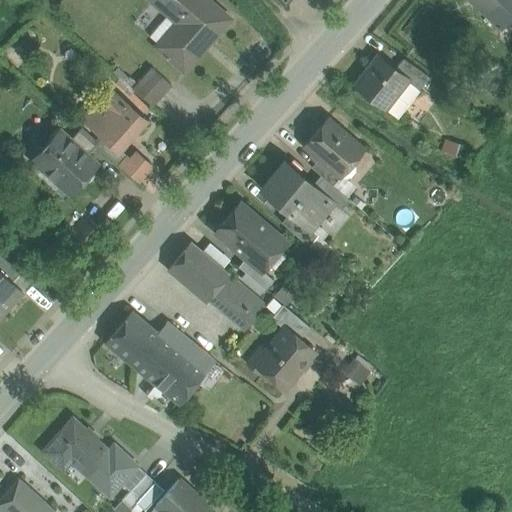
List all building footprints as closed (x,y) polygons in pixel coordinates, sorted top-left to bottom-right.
[(229,18),(207,0),(151,0),(168,14),(169,16),(175,10),(182,16),(158,44),(156,46),(184,70),(229,18)] [(468,0),(487,17),(501,0),(468,0)] [(511,0),(501,0),(487,17),(500,29),(511,15),(511,0)] [(168,14),(153,2),(145,10),(160,23),(168,14)] [(160,23),(149,36),(158,44),(182,16),(175,10),(169,16),(168,14),(160,23)] [(483,45),(480,49),(486,57),(475,65),(471,61),(468,66),(481,76),(496,55),(483,45)] [(480,49),(477,46),(466,55),(471,61),(475,65),(486,57),(480,49)] [(395,68),(377,55),(354,85),(384,108),(407,78),(407,79),(408,78),(395,68)] [(429,77),(403,58),(395,68),(408,78),(407,79),(419,88),(429,77)] [(171,85),(151,67),(132,88),(152,106),(171,85)] [(129,69),(120,78),(129,86),(137,77),(129,69)] [(407,78),(384,108),(396,118),(419,88),(407,79),(407,78)] [(146,121),(111,89),(98,104),(106,111),(93,126),(102,135),(119,150),(120,149),(146,121)] [(363,148),(327,118),(304,145),(318,158),(335,172),(336,171),(343,162),(352,162),(363,148)] [(70,139),(59,129),(46,143),(49,146),(35,162),(70,193),(97,164),(86,154),(70,139)] [(94,143),(78,129),(70,139),(86,154),(95,144),(94,143)] [(119,150),(102,135),(94,143),(95,144),(117,165),(126,155),(120,149),(119,150)] [(123,167),(149,179),(158,159),(132,147),(123,167)] [(335,172),(318,158),(311,167),(322,176),(332,185),(340,175),(341,175),(336,171),(335,172)] [(314,185),(285,161),(261,189),(290,213),(305,225),(327,199),(328,198),(314,185)] [(352,162),(343,162),(336,171),(341,175),(340,175),(343,178),(350,177),(355,171),(355,165),(352,162)] [(332,185),(322,176),(314,185),(328,198),(327,199),(340,210),(349,199),(332,185)] [(286,241),(239,202),(215,231),(245,257),(261,270),(262,270),(286,241)] [(305,225),(290,213),(282,223),(308,245),(317,234),(305,225)] [(104,231),(87,215),(71,233),(88,249),(104,231)] [(265,305),(190,242),(167,269),(205,302),(209,299),(245,330),(265,305)] [(20,272),(0,254),(0,270),(12,281),(20,272)] [(261,270),(245,257),(238,266),(266,289),(273,279),(262,270),(261,270)] [(12,281),(0,270),(0,306),(3,309),(21,289),(12,281)] [(287,281),(279,293),(292,302),(300,290),(287,281)] [(310,326),(282,303),(271,317),(284,328),(285,327),(299,339),(310,326)] [(158,333),(132,311),(105,343),(136,368),(162,337),(158,333)] [(186,337),(167,322),(158,333),(162,336),(177,348),(186,337)] [(284,328),(255,363),(283,387),(313,351),(299,339),(285,327),(284,328)] [(177,348),(162,336),(162,337),(136,368),(179,404),(205,371),(192,361),(177,348)] [(186,337),(177,348),(192,361),(201,350),(186,337)] [(201,350),(192,361),(205,371),(214,360),(201,350)] [(355,388),(374,370),(360,354),(340,372),(355,388)] [(113,448),(74,414),(39,455),(63,476),(71,466),(86,479),(113,448)] [(178,479),(156,504),(164,511),(202,511),(208,506),(178,479)] [(53,511),(19,480),(0,500),(0,509),(3,511),(53,511)] [(136,502),(145,510),(163,490),(154,482),(136,502)]
